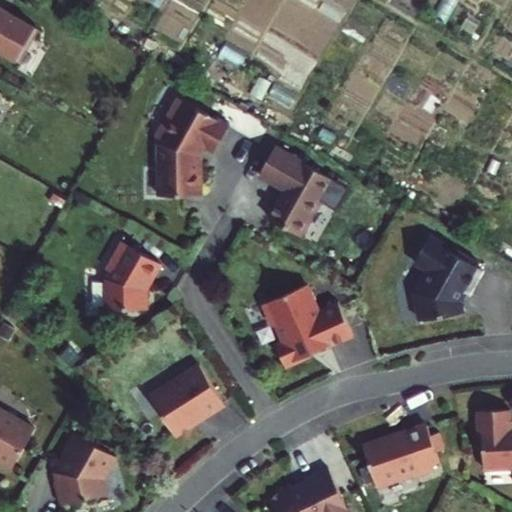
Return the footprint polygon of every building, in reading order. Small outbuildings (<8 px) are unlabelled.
[(40,26),(0,2),(0,47),(20,59),(40,26)] [(181,96),(161,131),(164,139),(161,143),(163,193),(206,191),(204,155),(202,155),(201,150),(205,144),(213,149),(216,151),(231,124),(228,123),(181,96)] [(270,217),(303,235),(323,201),(338,209),(350,187),(277,145),(260,173),(287,188),(270,217)] [(442,242),(429,234),(415,258),(428,266),(415,288),(420,316),(463,309),(461,296),(465,288),(469,290),(483,266),(478,263),(480,259),(444,239),(442,242)] [(109,278),(108,306),(147,308),(148,286),(146,285),(151,277),(153,278),(162,262),(125,241),(111,265),(113,271),(109,278)] [(308,283),(264,303),(274,325),(278,323),(285,340),(277,344),(286,364),(312,352),(310,349),(327,341),(328,344),(354,332),(339,300),(320,309),(308,283)] [(176,381),(152,397),(175,432),(178,430),(181,434),(193,426),(191,422),(224,401),(200,363),(175,380),(176,381)] [(509,405),(477,409),(480,435),(484,434),(488,466),(511,463),(511,423),(509,405)] [(0,406),(0,458),(13,466),(35,427),(0,406)] [(430,427),(367,451),(380,488),(415,475),(417,480),(437,473),(435,467),(443,465),(439,454),(448,451),(442,435),(434,438),(430,427)] [(63,459),(66,472),(63,473),(64,478),(54,481),(61,504),(108,492),(104,477),(116,455),(74,431),(64,450),(67,452),(63,459)] [(293,483),(273,498),(283,511),(352,511),(336,470),(311,480),(312,483),(300,488),(298,489),(293,483)]
